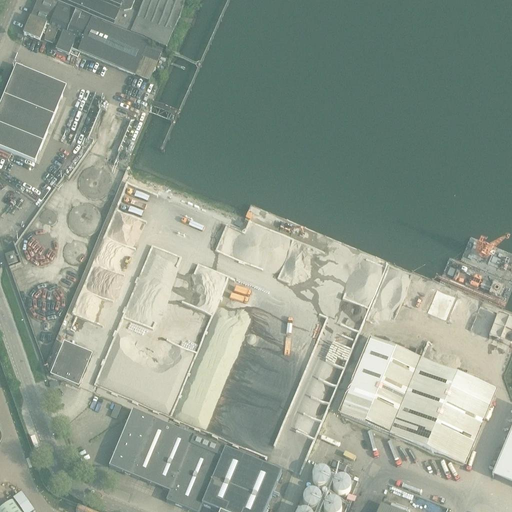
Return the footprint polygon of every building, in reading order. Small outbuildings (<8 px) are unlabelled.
[(48,0),(164,48),(167,50),(186,0),(48,0)] [(0,106),(0,148),(38,162),(66,85),(15,66),(0,106)] [(5,257),(9,267),(18,264),(14,253),(5,257)] [(424,324),(429,326),(433,317),(427,315),(424,324)] [(337,415),(466,468),(498,392),(369,339),(337,415)] [(67,384),(79,389),(93,356),(64,344),(51,377),(67,384)] [(133,412),(109,468),(170,494),(166,503),(188,511),(199,511),(202,507),(213,511),(265,511),(282,474),(225,451),(222,460),(191,447),(195,438),(133,412)] [(511,433),(492,479),(511,487),(511,433)] [(321,491),(331,484),(340,499),(353,490),(343,475),(334,481),(324,468),(311,476),(321,491)] [(306,509),(321,509),(321,493),(306,493),(306,509)] [(320,511),(321,511),(341,511),(345,505),(328,497),(320,511)] [(21,511),(13,500),(0,509),(0,511),(21,511)]
